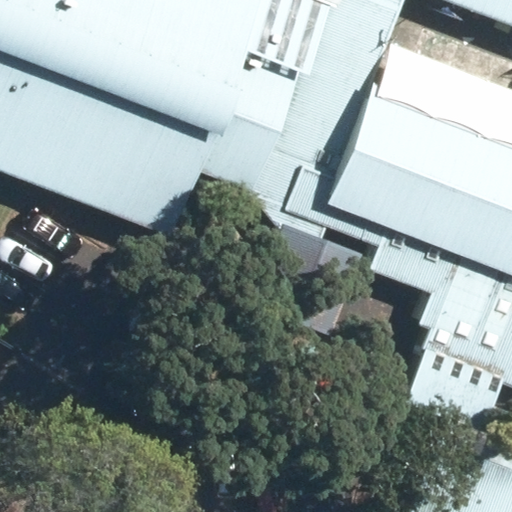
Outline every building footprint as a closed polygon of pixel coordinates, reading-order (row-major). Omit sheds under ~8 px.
[(0,0),(0,172),(161,234),(186,167),(236,186),(277,233),(250,302),(308,325),(338,251),(306,239),(315,217),(374,240),(365,263),(428,287),(416,319),(426,322),(396,398),(447,417),(474,427),(493,378),(511,385),(511,149),(360,91),(380,40),(394,0),(0,0)] [(511,0),(444,0),(511,25),(511,0)] [(511,90),(380,40),(360,91),(511,149),(511,90)] [(511,440),(474,427),(447,417),(437,438),(511,470),(511,440)] [(511,511),(511,470),(437,438),(411,511),(511,511)]
